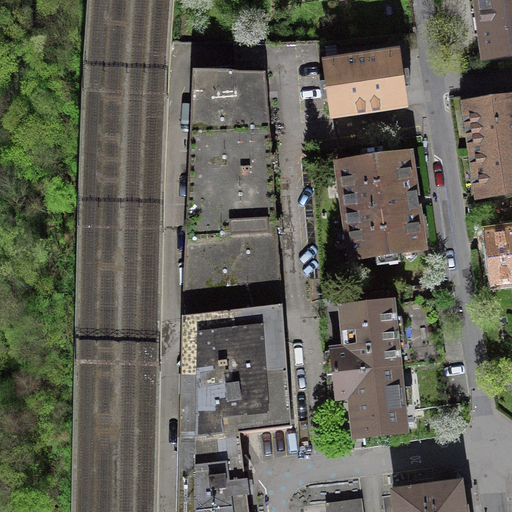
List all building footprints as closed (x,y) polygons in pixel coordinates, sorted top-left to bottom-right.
[(511,0),(479,0),(487,56),(511,52),(511,0)] [(188,200),(182,318),(282,307),(278,250),(274,193),(270,142),(263,43),(237,43),(238,64),(195,68),(195,72),(194,72),(188,200)] [(398,44),(319,56),(328,117),(407,105),(403,75),(398,44)] [(511,102),(487,106),(456,110),(470,209),(511,203),(511,102)] [(408,155),(327,167),(342,269),(424,257),(416,206),(408,155)] [(511,230),(477,236),(480,262),(484,290),(511,285),(511,230)] [(409,287),(322,300),(328,375),(330,404),(342,403),(346,446),(374,443),(403,440),(402,430),(391,306),(390,301),(410,298),(409,287)] [(430,300),(391,306),(402,430),(416,429),(414,411),(445,407),(439,366),(443,365),(442,355),(441,345),(437,346),(430,300)] [(182,318),(180,440),(239,433),(239,434),(248,433),(291,428),(282,307),(182,318)] [(178,511),(248,511),(246,495),(249,495),(248,488),(247,480),(245,481),(239,434),(239,433),(180,440),(178,511)] [(461,511),(458,486),(382,496),(383,511),(461,511)] [(363,511),(362,499),(328,503),(329,511),(363,511)]
